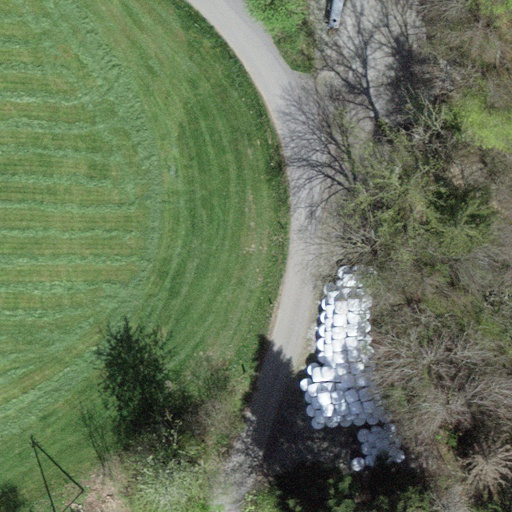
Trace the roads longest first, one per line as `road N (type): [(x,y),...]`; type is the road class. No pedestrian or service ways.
road 1 (track): [(222,511),(275,376),(311,231),(301,136),(283,95)]
road 2 (track): [(283,95),(264,54),(200,0)]
